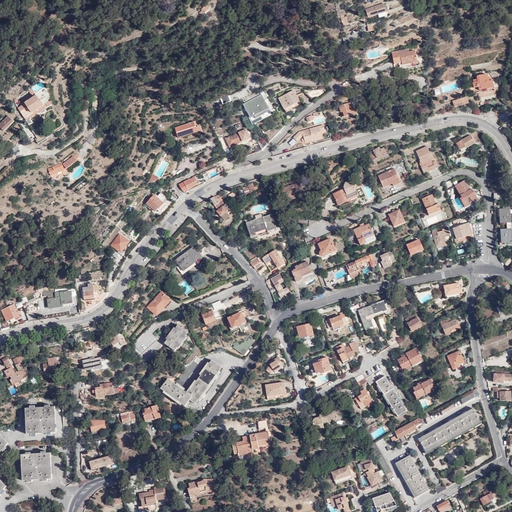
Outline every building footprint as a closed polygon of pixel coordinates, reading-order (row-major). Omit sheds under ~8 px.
[(384,2),(365,8),(368,16),(386,10),(384,2)] [(214,5),(205,11),(208,15),(217,9),(214,5)] [(402,65),(413,63),(413,65),(418,64),(415,51),(409,52),(408,49),(392,52),(394,64),(402,63),(402,65)] [(479,90),(484,89),(484,88),(493,87),(492,79),(490,77),(488,77),(488,74),(476,76),(477,79),(473,80),(474,87),(479,87),(479,90)] [(239,97),(237,91),(230,94),(233,99),(239,97)] [(260,112),(270,107),(265,99),(269,97),(265,91),(262,92),(263,94),(243,104),(252,120),(262,115),(260,112)] [(293,91),(279,99),(286,112),(300,105),(293,91)] [(30,96),(28,97),(29,99),(17,106),(24,117),(42,105),(35,95),(32,97),(30,96)] [(467,98),(456,101),(458,107),(469,103),(467,98)] [(351,103),(339,106),(341,112),(343,111),(345,116),(356,113),(354,106),(352,106),(351,103)] [(274,114),(270,107),(260,112),(262,115),(252,120),(254,124),(274,114)] [(7,115),(0,122),(0,127),(3,130),(12,121),(7,115)] [(194,121),(176,127),(179,137),(201,130),(200,125),(196,126),(194,121)] [(299,132),(293,138),(296,142),(302,136),(304,142),(322,138),(320,133),(325,132),(323,126),(299,132)] [(246,129),(225,138),(230,147),(250,139),(246,129)] [(475,133),(457,143),(461,152),(467,149),(466,148),(480,140),(475,133)] [(264,139),(258,142),(262,149),(268,145),(264,139)] [(258,142),(257,141),(253,143),(255,146),(253,147),(256,152),(262,149),(258,142)] [(432,178),(442,173),(439,167),(438,167),(435,161),(433,162),(432,159),(430,153),(427,146),(416,151),(420,159),(418,159),(423,172),(429,170),(429,171),(432,178)] [(379,147),(373,151),(374,152),(369,155),(373,161),(387,152),(384,147),(380,149),(379,147)] [(66,168),(76,160),(76,159),(80,156),(77,153),(63,163),(62,162),(48,169),(50,173),(51,175),(66,169),(66,168)] [(233,166),(230,160),(222,165),(225,170),(233,166)] [(394,169),(378,176),(383,187),(392,184),(399,180),(394,169)] [(155,177),(149,174),(145,182),(153,181),(155,177)] [(190,178),(179,184),(181,189),(182,188),(183,191),(188,188),(190,188),(199,184),(196,179),(199,178),(198,176),(194,178),(194,177),(190,179),(190,178)] [(464,179),(455,184),(461,196),(459,197),(464,204),(477,197),(471,187),(469,188),(464,179)] [(347,199),(358,194),(355,187),(356,183),(349,181),(346,182),(344,187),(344,189),(333,193),(338,205),(348,200),(347,199)] [(253,183),(243,188),(244,192),(250,189),(251,192),(256,190),(253,183)] [(300,183),(282,189),(287,205),(299,202),(301,201),(302,199),(303,198),(303,195),(304,195),(300,183)] [(164,204),(162,203),(166,199),(165,198),(166,197),(161,192),(156,197),(154,194),(146,203),(147,205),(150,208),(151,208),(155,211),(159,207),(161,208),(162,208),(164,205),(164,204)] [(219,194),(210,199),(215,205),(214,206),(218,211),(217,212),(221,217),(222,216),(225,220),(231,216),(228,213),(232,211),(229,208),(231,206),(229,205),(227,206),(226,205),(225,205),(222,201),(223,200),(219,194)] [(432,194),(422,198),(429,214),(441,209),(438,203),(436,204),(432,194)] [(505,209),(499,209),(500,223),(507,222),(508,229),(500,230),(501,244),(504,243),(504,245),(511,244),(510,207),(505,207),(505,209)] [(399,209),(389,214),(394,225),(404,221),(399,209)] [(250,237),(256,235),(255,232),(266,229),(267,231),(276,228),(272,214),(246,222),(250,237)] [(127,222),(123,218),(117,224),(122,228),(127,222)] [(469,222),(453,228),(457,239),(473,233),(469,222)] [(361,226),(354,229),(362,248),(364,247),(363,246),(367,244),(367,242),(365,239),(374,235),(369,224),(364,226),(362,227),(361,226)] [(251,238),(267,233),(267,231),(266,229),(255,232),(256,235),(250,237),(251,238)] [(443,231),(437,233),(438,235),(433,237),(437,248),(447,245),(444,236),(449,235),(446,229),(442,230),(443,231)] [(130,241),(120,234),(111,245),(121,253),(130,241)] [(330,238),(318,244),(321,250),(320,252),(320,253),(321,254),(321,255),(322,256),(323,256),(336,250),(330,238)] [(419,240),(408,245),(412,254),(423,250),(419,240)] [(206,246),(199,252),(202,257),(210,251),(206,246)] [(202,257),(199,252),(197,252),(193,247),(175,259),(183,270),(202,257)] [(275,249),(263,259),(267,264),(273,259),(279,267),(285,262),(275,249)] [(391,263),(396,261),(391,251),(380,256),(383,261),(381,262),(383,267),(387,265),(388,266),(392,264),(391,263)] [(372,267),(376,265),(374,260),(371,254),(355,261),(357,266),(369,261),(372,267)] [(256,260),(251,264),(253,266),(254,266),(258,271),(262,268),(256,260)] [(301,274),(311,270),(308,261),(296,266),(296,268),(293,269),(294,270),(292,271),(297,281),(301,279),(302,279),(302,277),(302,276),(301,274)] [(358,270),(357,266),(355,261),(345,265),(349,274),(357,270),(358,270)] [(154,266),(150,262),(149,264),(145,270),(148,273),(154,266)] [(328,271),(322,274),(325,281),(331,279),(328,271)] [(284,281),(280,273),(271,278),(281,297),(286,295),(285,293),(289,291),(287,287),(283,289),(280,283),(284,281)] [(83,289),(84,300),(94,299),(94,296),(93,288),(93,284),(80,285),(81,290),(83,289)] [(459,284),(444,286),(446,296),(461,293),(459,284)] [(289,292),(294,300),(299,298),(294,289),(289,292)] [(45,309),(63,306),(62,303),(72,302),(72,304),(77,304),(76,296),(71,297),(70,290),(55,293),(55,295),(56,297),(47,299),(46,291),(42,292),(45,309)] [(161,293),(148,307),(156,314),(170,300),(161,293)] [(222,307),(220,301),(212,304),(215,310),(222,307)] [(384,301),(371,305),(375,314),(383,311),(383,312),(386,311),(383,305),(385,305),(384,301)] [(25,307),(27,314),(37,311),(35,304),(25,307)] [(502,304),(496,307),(500,315),(506,312),(502,304)] [(8,322),(11,321),(17,318),(18,320),(22,318),(23,318),(19,311),(17,312),(13,305),(1,311),(8,322)] [(375,314),(371,305),(358,310),(361,318),(365,330),(374,326),(372,321),(368,322),(366,317),(375,314)] [(383,311),(375,314),(375,316),(388,312),(387,310),(385,305),(383,305),(386,311),(383,312),(383,311)] [(211,311),(201,315),(205,324),(215,321),(211,311)] [(241,312),(228,318),(229,321),(227,322),(231,331),(247,324),(246,322),(244,316),(243,317),(241,312)] [(333,328),(340,326),(344,324),(342,319),(346,317),(344,312),(340,314),(341,316),(330,320),(333,328)] [(410,316),(417,328),(422,325),(415,313),(410,316)] [(368,322),(372,321),(371,318),(375,316),(375,314),(366,317),(368,322)] [(412,331),(417,328),(410,316),(405,319),(412,331)] [(447,323),(446,320),(440,322),(445,335),(451,332),(450,330),(459,327),(455,318),(450,320),(451,321),(447,323)] [(310,320),(303,321),(304,325),(296,327),(299,339),(314,335),(310,320)] [(166,339),(167,340),(165,343),(175,350),(188,332),(178,325),(176,328),(174,327),(166,339)] [(384,335),(388,341),(392,338),(388,332),(384,335)] [(74,333),(67,335),(68,343),(75,343),(74,333)] [(113,346),(119,342),(122,346),(127,343),(124,338),(121,340),(118,334),(113,338),(114,339),(110,341),(113,346)] [(258,339),(252,335),(249,336),(247,340),(245,339),(243,342),(242,341),(240,344),(239,343),(233,346),(244,354),(254,341),(255,342),(258,339)] [(151,346),(140,355),(145,361),(165,344),(160,338),(151,346)] [(343,344),(335,348),(344,363),(356,357),(354,354),(355,354),(354,352),(358,350),(354,342),(349,344),(350,345),(345,348),(343,344)] [(406,355),(396,360),(402,371),(423,360),(416,348),(406,354),(406,355)] [(460,351),(448,356),(454,370),(459,368),(459,367),(466,364),(463,355),(461,355),(460,351)] [(16,365),(20,362),(25,360),(24,357),(22,354),(13,359),(16,365)] [(54,356),(47,358),(48,363),(43,364),(44,372),(57,370),(54,356)] [(164,390),(163,392),(181,404),(182,403),(185,405),(190,399),(195,403),(222,367),(212,360),(210,363),(208,362),(186,392),(180,387),(201,359),(197,356),(194,360),(193,359),(175,383),(168,378),(160,388),(164,390)] [(278,359),(279,358),(278,356),(273,360),(274,362),(270,364),(266,370),(270,373),(278,372),(284,371),(283,365),(280,360),(278,359)] [(6,365),(11,363),(7,357),(3,359),(6,365)] [(90,359),(82,360),(84,370),(102,366),(101,357),(90,359)] [(327,358),(313,363),(317,374),(321,372),(322,374),(331,370),(327,358)] [(13,384),(29,375),(25,368),(24,369),(20,362),(16,365),(19,371),(14,374),(11,368),(8,369),(5,371),(5,372),(3,372),(6,378),(10,376),(12,378),(10,379),(13,384)] [(8,369),(11,368),(14,374),(16,373),(11,363),(6,365),(8,369)] [(450,376),(446,367),(436,371),(441,380),(450,376)] [(494,382),(503,382),(504,380),(511,380),(511,379),(511,374),(508,374),(508,372),(502,371),(495,370),(495,373),(494,373),(494,382)] [(366,378),(362,373),(355,377),(360,386),(363,384),(367,381),(367,380),(366,378)] [(384,374),(375,380),(398,416),(407,410),(384,374)] [(371,375),(366,378),(367,380),(367,381),(369,383),(375,380),(371,375)] [(418,385),(413,388),(415,391),(414,392),(416,397),(417,401),(427,396),(427,394),(431,392),(431,391),(435,389),(433,383),(431,379),(421,384),(420,382),(417,384),(418,385)] [(287,396),(287,392),(284,393),(284,389),(286,388),(285,381),(266,384),(269,399),(287,396)] [(96,396),(119,393),(118,388),(114,388),(113,385),(114,385),(114,382),(107,383),(102,384),(102,387),(95,388),(95,390),(95,393),(96,396)] [(501,388),(493,387),(493,391),(498,391),(498,397),(500,397),(501,400),(511,400),(511,394),(511,391),(501,392),(501,388)] [(480,395),(476,389),(460,398),(464,404),(480,395)] [(364,390),(360,393),(362,395),(359,397),(354,400),(361,410),(367,406),(368,408),(372,405),(371,404),(372,403),(369,398),(364,390)] [(157,405),(142,410),(145,421),(155,418),(155,419),(161,418),(157,405)] [(312,424),(309,425),(312,434),(325,430),(323,425),(343,419),(341,413),(344,412),(342,406),(325,410),(326,412),(319,413),(320,417),(314,419),(313,420),(312,423),(312,424)] [(41,408),(26,409),(28,436),(58,434),(56,407),(41,408)] [(473,408),(419,439),(426,452),(481,422),(473,408)] [(114,413),(109,415),(110,418),(115,417),(115,416),(117,415),(119,424),(135,419),(133,411),(128,413),(128,412),(120,415),(119,414),(115,415),(114,413)] [(422,416),(421,417),(396,431),(395,431),(397,435),(392,438),(394,441),(418,428),(417,427),(423,424),(422,423),(424,422),(422,416)] [(99,418),(91,420),(92,426),(90,426),(92,431),(98,430),(98,432),(107,430),(104,420),(100,421),(99,418)] [(256,422),(259,433),(268,431),(265,420),(256,422)] [(161,422),(155,424),(157,431),(164,429),(161,422)] [(259,433),(250,435),(251,439),(243,441),(232,443),(235,454),(238,453),(239,456),(259,451),(258,446),(273,442),(270,430),(268,431),(259,433)] [(0,454),(10,445),(0,435),(0,454)] [(375,442),(369,445),(372,451),(385,475),(391,471),(375,442)] [(36,456),(21,457),(23,483),(52,481),(50,455),(36,456)] [(410,455),(395,463),(415,498),(429,490),(425,483),(427,482),(424,477),(422,478),(415,465),(417,464),(414,460),(413,461),(410,455)] [(111,456),(106,457),(106,459),(104,459),(104,458),(101,459),(103,467),(113,464),(111,456)] [(364,470),(369,468),(370,470),(365,472),(371,485),(377,482),(378,484),(384,482),(377,468),(372,469),(371,466),(373,465),(370,458),(361,461),(364,470)] [(101,459),(95,460),(95,462),(93,462),(93,461),(90,462),(92,470),(103,467),(101,459)] [(348,470),(346,467),(331,473),(334,480),(345,476),(347,480),(352,478),(349,470),(348,470)] [(206,491),(206,493),(216,493),(216,478),(205,478),(202,479),(203,481),(198,482),(197,481),(189,483),(190,488),(188,488),(191,498),(196,496),(196,494),(206,491)] [(164,486),(154,487),(155,491),(139,493),(140,499),(141,499),(142,503),(138,504),(139,510),(158,507),(157,500),(167,498),(166,489),(164,489),(164,486)] [(491,502),(495,499),(493,494),(491,495),(489,490),(483,493),(480,495),(481,498),(480,498),(484,505),(491,501),(491,502)] [(337,505),(338,509),(342,508),(343,511),(349,509),(347,502),(346,501),(345,498),(344,492),(332,496),(333,500),(335,500),(337,505)] [(374,502),(376,507),(380,506),(382,511),(397,506),(390,493),(375,498),(376,501),(374,502)] [(448,500),(437,506),(440,511),(444,511),(452,508),(448,500)]
